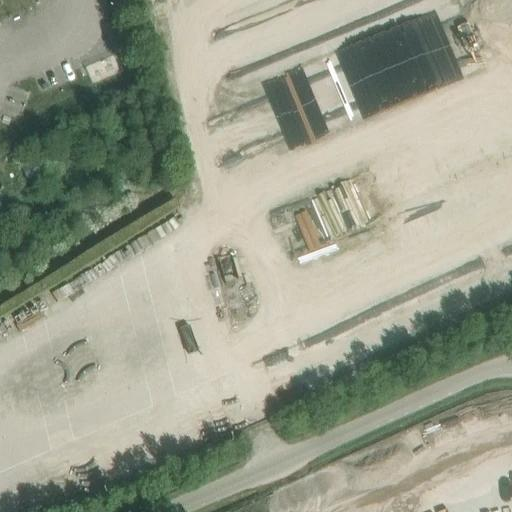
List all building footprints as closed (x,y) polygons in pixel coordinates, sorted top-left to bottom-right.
[(488,100),(480,93),(467,108),(482,121),(506,91),(500,86),(488,100)] [(36,155),(18,163),(26,180),(43,173),(36,155)] [(511,156),(479,172),(489,192),(500,187),(509,205),(511,203),(511,156)] [(407,309),(416,326),(425,322),(415,305),(407,309)] [(338,354),(346,378),(372,370),(369,361),(382,357),(373,331),(361,335),(364,345),(338,354)] [(0,364),(8,383),(19,378),(7,350),(0,352),(0,364)] [(75,476),(55,487),(64,504),(84,493),(75,476)] [(324,476),(309,478),(311,493),(327,490),(324,476)] [(289,484),(230,511),(292,511),(300,508),(289,484)] [(318,511),(330,511),(322,495),(313,500),(318,511)]
